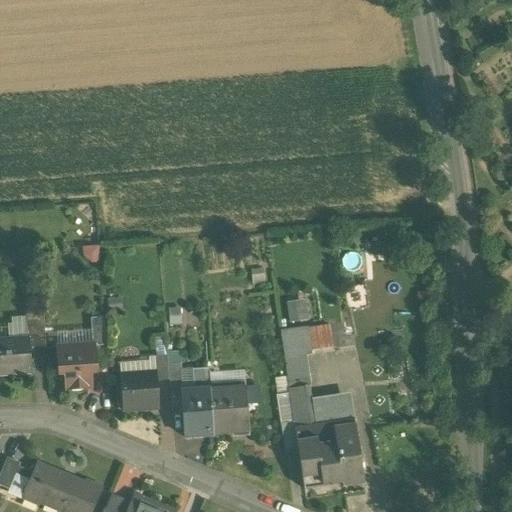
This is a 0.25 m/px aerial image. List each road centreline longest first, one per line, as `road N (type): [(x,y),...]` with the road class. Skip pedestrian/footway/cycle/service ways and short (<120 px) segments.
road 1 (tertiary): [(423,0),(463,229),(472,511)]
road 2 (residential): [(0,422),(49,422),(286,511)]
